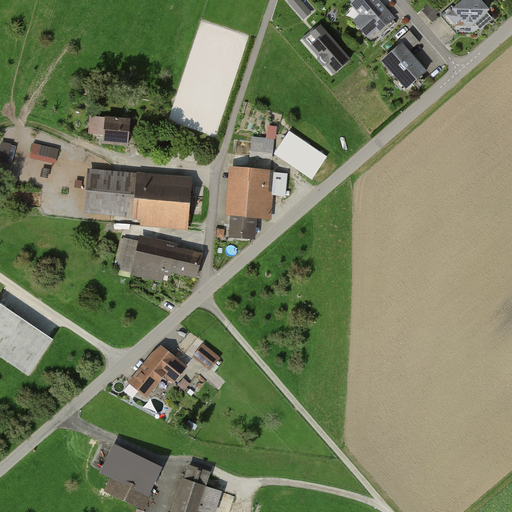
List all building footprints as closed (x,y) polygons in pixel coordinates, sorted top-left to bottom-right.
[(311,13),(298,0),(290,0),(289,1),(304,19),(311,13)] [(396,23),(376,0),(358,0),(353,4),(363,16),(355,23),(373,43),(396,23)] [(493,13),(481,0),(469,0),(447,20),(455,29),(463,22),(472,32),(493,13)] [(440,11),(432,3),(425,10),(430,16),(434,12),(436,15),(440,11)] [(335,72),(349,61),(320,27),(312,34),(319,41),(313,46),(335,72)] [(430,74),(406,45),(384,62),(409,91),(430,74)] [(132,132),(134,119),(124,118),(124,121),(94,118),(92,134),(104,135),(104,142),(129,145),(130,131),(132,132)] [(328,157),(292,133),(276,155),(312,180),(328,157)] [(17,143),(1,139),(0,145),(0,159),(12,163),(17,143)] [(274,154),(275,141),(254,139),(253,153),(274,154)] [(59,147),(34,142),(30,157),(55,163),(59,147)] [(191,230),(195,179),(91,171),(88,214),(144,219),(143,226),(191,230)] [(286,175),(237,171),(231,237),(254,239),(256,218),(270,220),(272,193),(285,194),(286,175)] [(181,245),(144,237),(142,243),(124,238),(118,262),(125,273),(172,284),(174,273),(199,279),(205,255),(180,249),(181,245)] [(55,336),(0,299),(0,352),(31,373),(55,336)] [(221,358),(206,346),(196,358),(212,370),(221,358)] [(188,369),(164,347),(132,383),(149,398),(167,379),(174,385),(188,369)] [(159,472),(127,457),(118,476),(114,474),(107,490),(146,508),(153,493),(150,491),(159,472)] [(185,477),(174,511),(200,511),(201,511),(205,511),(217,511),(224,490),(209,485),(213,472),(192,465),(188,478),(185,477)]
